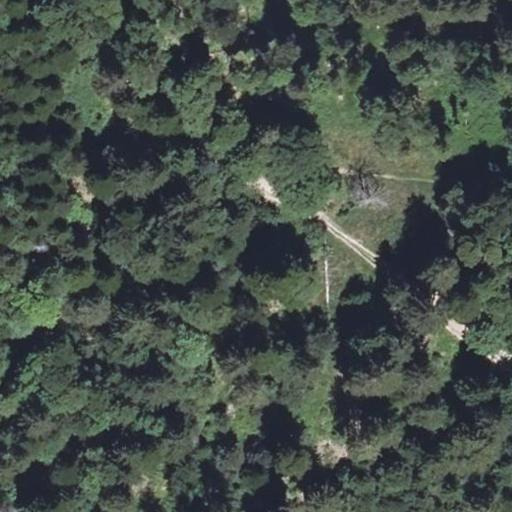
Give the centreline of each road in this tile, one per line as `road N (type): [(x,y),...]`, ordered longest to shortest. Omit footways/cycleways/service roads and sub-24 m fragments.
road 1 (track): [(243,158),(422,288),(436,316),(511,362)]
road 2 (track): [(243,158),(300,170),(511,182)]
road 3 (track): [(54,0),(77,48),(145,108),(243,158)]
